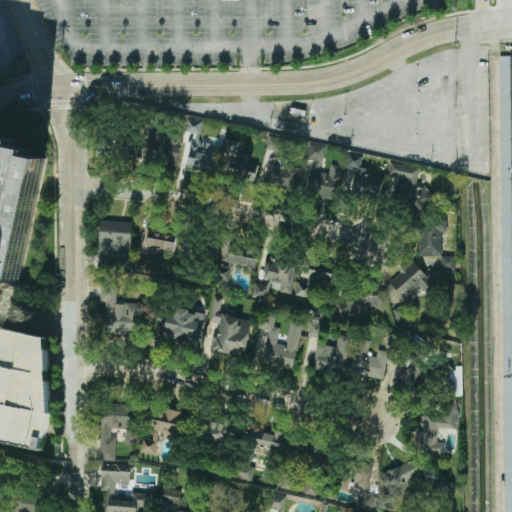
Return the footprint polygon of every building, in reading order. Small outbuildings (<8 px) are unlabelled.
[(504,511),(511,511),(511,55),(501,56),(504,511)] [(187,167),(215,173),(221,147),(199,142),(203,121),(190,119),(187,131),(195,133),(187,167)] [(45,159),(19,283),(0,278),(0,136),(17,140),(15,146),(32,150),(30,156),(45,159)] [(257,178),(260,157),(239,154),(241,141),(226,139),(221,174),(257,178)] [(307,158),(323,162),(326,147),(310,144),(307,158)] [(363,156),(349,154),(347,168),(354,169),(350,192),(380,196),(382,180),(367,178),(368,169),(361,168),(363,156)] [(420,169),(391,162),(386,185),(403,189),(400,201),(436,208),(439,192),(416,187),(420,169)] [(299,170),(269,163),(264,183),(295,190),(299,170)] [(132,221),(99,221),(98,267),(116,268),(117,258),(131,258),(132,221)] [(442,232),(447,232),(447,221),(418,222),(419,256),(442,256),(442,232)] [(147,247),(175,251),(178,231),(149,227),(147,247)] [(255,273),(259,249),(217,243),(211,279),(230,282),(233,264),(244,265),(243,271),(255,273)] [(455,256),(442,257),(442,270),(455,270),(455,256)] [(293,293),(296,260),(268,257),(265,278),(273,279),(272,291),(293,293)] [(295,295),(319,301),(325,281),(335,284),(339,268),(312,261),(306,284),(298,282),(295,295)] [(269,286),(255,284),(253,297),(268,299),(269,286)] [(143,304),(117,303),(117,286),(102,285),(101,333),(142,334),(143,304)] [(351,317),(351,305),(382,306),(382,288),(337,287),(336,316),(351,317)] [(246,357),(252,320),(220,315),(223,298),(214,297),(209,323),(218,324),(213,352),(246,357)] [(163,339),(199,347),(206,314),(171,306),(163,339)] [(293,368),(303,323),(291,320),(285,346),(277,344),(280,328),(274,327),(277,312),(264,310),(260,329),(269,331),(263,362),(293,368)] [(320,338),(322,318),(311,317),(309,337),(320,338)] [(43,450),(0,440),(0,327),(47,338),(48,358),(50,394),(51,414),(48,428),(43,450)] [(312,369),(343,375),(351,337),(339,335),(336,347),(318,343),(312,369)] [(387,348),(398,349),(399,337),(388,335),(387,348)] [(388,352),(378,350),(377,357),(368,356),(370,341),(356,339),(350,373),(384,379),(388,352)] [(432,378),(417,361),(399,378),(414,394),(432,378)] [(114,460),(115,429),(126,429),(126,443),(137,443),(137,432),(132,432),(133,404),(100,403),(99,459),(114,460)] [(457,429),(458,407),(441,407),(440,417),(422,416),(420,454),(444,455),(445,443),(438,443),(439,428),(457,429)] [(155,455),(160,433),(186,439),(192,414),(166,409),(165,413),(153,410),(143,452),(155,455)] [(239,424),(205,416),(200,439),(233,447),(239,424)] [(283,433),(249,426),(246,445),(269,450),(265,469),(276,471),(283,433)] [(293,467),(324,468),(324,449),(294,448),(293,467)] [(423,481),(415,460),(386,471),(394,492),(423,481)] [(333,487),(369,491),(372,467),(335,463),(333,487)] [(104,511),(143,511),(144,511),(149,511),(150,493),(133,492),(132,500),(115,499),(116,484),(130,484),(131,465),(102,464),(100,490),(106,490),(104,511)] [(239,465),(236,477),(252,481),(255,468),(239,465)] [(294,490),(297,477),(282,474),(280,487),(294,490)] [(182,491),(169,489),(164,511),(200,511),(202,503),(180,498),(182,491)] [(282,511),(286,496),(275,494),(272,511),(282,511)] [(17,497),(16,511),(44,511),(45,498),(17,497)]
